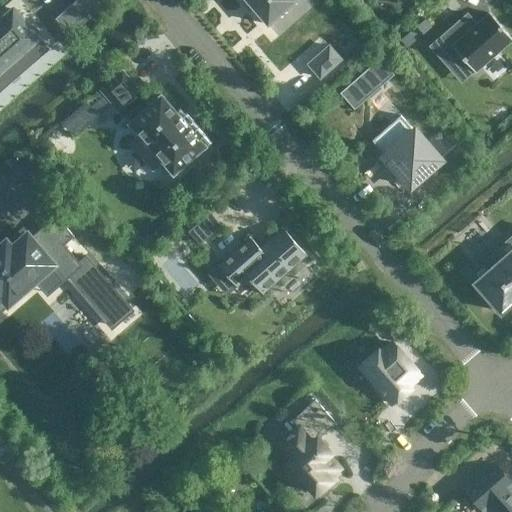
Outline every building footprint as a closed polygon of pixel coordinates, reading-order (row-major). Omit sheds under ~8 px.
[(94,0),(76,0),(71,5),(84,20),(100,7),(94,0)] [(246,0),(267,24),(295,0),(246,0)] [(0,69),(37,38),(12,9),(0,19),(0,69)] [(467,14),(430,46),(448,67),(460,56),(474,72),(511,39),(489,13),(476,24),(467,14)] [(328,46),(307,64),(320,77),(340,59),(328,46)] [(384,55),(375,63),(385,75),(394,67),(384,55)] [(122,71),(100,90),(124,117),(134,108),(140,115),(129,124),(138,134),(128,143),(152,170),(162,161),(173,173),(205,145),(161,95),(147,107),(141,100),(145,97),(122,71)] [(400,116),(372,140),(384,154),(383,155),(410,186),(440,160),(414,130),(413,130),(400,116)] [(208,214),(187,232),(198,244),(219,226),(208,214)] [(0,309),(7,303),(11,300),(12,300),(31,284),(34,281),(33,281),(51,265),(62,277),(66,274),(81,290),(111,326),(132,308),(125,301),(85,255),(77,262),(63,245),(70,239),(73,236),(55,215),(36,231),(29,237),(26,234),(11,247),(6,241),(3,243),(0,245),(0,309)] [(250,237),(218,265),(237,287),(248,277),(262,293),(306,254),(282,227),(259,247),(250,237)] [(511,237),(511,252),(478,283),(501,310),(511,300),(511,236),(511,237)] [(378,350),(359,366),(392,403),(410,387),(408,385),(420,374),(392,343),(380,353),(378,350)] [(296,429),(279,443),(293,458),(282,468),(294,482),(300,477),(315,493),(330,480),(328,477),(338,468),(327,455),(330,453),(317,439),(335,423),(315,400),(290,421),(296,429)] [(480,475),(464,489),(483,511),(488,507),(491,511),(511,511),(511,490),(510,488),(511,485),(511,484),(493,463),(488,467),(487,466),(478,474),(480,475)]
